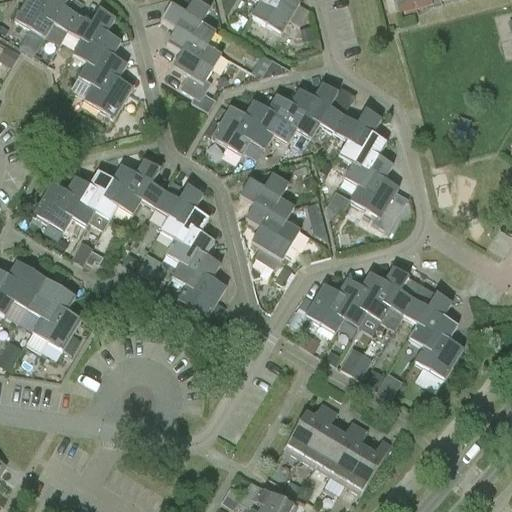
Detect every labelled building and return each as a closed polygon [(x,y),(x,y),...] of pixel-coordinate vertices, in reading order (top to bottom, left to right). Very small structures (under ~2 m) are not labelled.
[(52,28),(37,19),(47,3),(45,2),(42,0),(27,0),(13,25),(43,42),(52,28)] [(65,36),(75,20),(61,12),(68,0),(46,0),(45,2),(47,3),(37,19),(52,28),(65,36)] [(233,0),(224,0),(221,5),(222,9),(225,18),(236,1),(233,0)] [(281,0),(273,14),(258,5),(249,19),(280,38),(298,7),(285,0),(281,0)] [(249,0),(258,5),(273,14),(281,0),(249,0)] [(401,0),(405,15),(465,0),(401,0)] [(176,34),(177,33),(191,42),(200,27),(209,13),(192,3),(184,17),(169,8),(160,25),(176,34)] [(79,44),(94,53),(104,37),(105,37),(114,23),(97,13),(89,28),(75,20),(65,36),(79,44)] [(237,18),(229,32),(238,37),(246,24),(237,18)] [(182,57),(182,56),(197,65),(206,49),(214,35),(200,27),(191,42),(177,33),(176,34),(167,49),(182,57)] [(303,46),(315,43),(311,30),(300,33),(303,46)] [(85,68),(100,76),(109,60),(110,61),(119,46),(105,37),(104,37),(94,53),(79,44),(71,59),(85,68)] [(210,88),(204,85),(220,58),(206,49),(197,65),(182,56),(182,57),(173,72),(187,80),(179,94),(193,102),(199,106),(204,98),(210,88)] [(10,72),(18,58),(9,52),(0,67),(10,73),(10,72)] [(70,94),(84,102),(91,90),(106,99),(115,83),(116,84),(124,69),(110,61),(109,60),(100,76),(85,68),(77,82),(70,94)] [(250,76),(261,82),(267,81),(269,80),(288,76),(288,74),(271,64),(264,76),(254,69),(250,76)] [(115,83),(106,99),(91,90),(84,102),(82,105),(112,123),(130,92),(116,84),(115,83)] [(311,102),(311,103),(302,119),(317,128),(330,136),(340,120),(326,112),(335,97),(319,88),(311,102)] [(279,124),(294,134),(309,143),(317,128),(302,119),(311,103),(311,102),(297,94),(288,108),(279,124)] [(207,117),(215,105),(210,102),(204,98),(199,106),(193,102),(190,106),(196,110),(207,117)] [(265,113),(266,114),(257,130),(271,139),(286,148),(294,134),(279,124),(288,108),(273,99),(265,113)] [(64,133),(65,135),(70,126),(64,102),(59,110),(59,111),(60,113),(62,121),(62,123),(64,133)] [(242,119),(243,119),(232,136),(248,146),(262,154),(271,139),(257,130),(266,114),(265,113),(251,105),(242,119)] [(243,119),(242,119),(228,111),(210,141),(240,160),(248,146),(232,136),(243,119)] [(344,145),(359,153),(368,137),(370,138),(378,124),(362,114),(354,128),(340,120),(330,136),(344,145)] [(471,124),(460,120),(456,132),(467,136),(471,124)] [(151,135),(148,123),(139,126),(142,137),(151,135)] [(350,168),(365,176),(375,160),(376,161),(384,147),(370,138),(368,137),(359,153),(344,145),(336,159),(350,168)] [(293,162),(296,156),(286,150),(277,166),(293,162)] [(356,190),(371,199),(380,183),(382,184),(390,170),(376,161),(375,160),(365,176),(350,168),(342,181),(356,190)] [(153,212),(163,197),(149,188),(157,174),(141,164),(133,179),(134,179),(124,195),(139,204),(153,212)] [(323,165),(319,173),(325,177),(330,169),(323,165)] [(110,185),(111,185),(101,201),(116,210),(131,219),(139,204),(124,195),(134,179),(133,179),(119,170),(110,185)] [(87,190),(88,191),(78,206),(94,217),(108,225),(116,210),(101,201),(111,185),(110,185),(95,176),(87,190)] [(252,209),(253,208),(269,217),(278,203),(287,189),(270,179),(262,193),(248,185),(239,201),(252,209)] [(63,196),(64,197),(55,213),(70,222),(85,231),(94,217),(78,206),(88,191),(87,190),(72,182),(63,196)] [(303,185),(305,194),(312,192),(310,183),(303,185)] [(371,199),(356,190),(348,205),(378,223),(396,193),(382,184),(380,183),(371,199)] [(64,197),(63,196),(49,188),(31,218),(61,236),(70,222),(55,213),(64,197)] [(167,221),(181,228),(190,213),(191,214),(199,200),(184,191),(176,204),(163,197),(153,212),(167,221)] [(332,197),(321,199),(324,210),(332,197)] [(334,199),(332,197),(324,210),(329,224),(341,204),(334,199)] [(298,215),(292,212),(292,211),(278,203),(269,217),(253,208),(252,209),(244,224),(258,232),(259,231),(275,240),(284,225),(298,234),(301,230),(298,215)] [(318,207),(306,210),(309,223),(315,226),(322,224),(318,207)] [(173,244),(187,252),(196,237),(197,237),(206,222),(191,214),(190,213),(181,228),(167,221),(158,235),(173,244)] [(273,274),(278,264),(280,265),(298,234),(284,225),(275,240),(259,231),(258,232),(249,247),(259,252),(253,262),(273,274)] [(336,252),(348,249),(345,236),(333,239),(333,240),(336,252)] [(179,267),(193,275),(203,260),(211,246),(197,237),(196,237),(187,252),(173,244),(164,258),(179,267)] [(51,253),(54,255),(62,259),(68,248),(66,247),(58,242),(51,253)] [(85,265),(86,265),(92,269),(94,265),(99,268),(103,261),(92,254),(87,262),(85,265)] [(70,264),(72,265),(80,270),(82,272),(86,265),(85,265),(87,262),(75,255),(70,264)] [(121,268),(133,276),(139,266),(126,258),(121,268)] [(185,290),(200,299),(209,283),(209,282),(217,268),(203,260),(193,275),(179,267),(170,281),(185,290)] [(5,280),(6,281),(0,290),(0,298),(12,306),(25,314),(43,284),(14,266),(5,280)] [(145,282),(149,275),(139,269),(135,276),(145,282)] [(402,320),(420,289),(390,271),(381,286),(382,287),(373,303),(388,312),(402,320)] [(275,287),(282,291),(290,278),(282,273),(275,287)] [(0,318),(3,321),(12,306),(0,298),(0,290),(6,281),(5,280),(0,277),(0,318)] [(358,292),(359,293),(349,309),(365,317),(380,326),(388,312),(373,303),(382,287),(381,286),(367,278),(358,292)] [(206,322),(224,291),(209,283),(200,299),(185,290),(176,304),(206,322)] [(335,298),(336,298),(327,314),(342,323),(356,332),(365,317),(349,309),(359,293),(358,292),(344,283),(335,298)] [(39,323),(55,332),(64,316),(65,316),(74,302),(57,292),(43,284),(25,314),(39,323)] [(154,305),(160,295),(149,289),(143,299),(154,305)] [(312,305),(303,319),(333,337),(342,323),(327,314),(336,298),(335,298),(321,289),(312,305)] [(416,328),(430,337),(439,322),(440,322),(449,307),(434,297),(420,289),(402,320),(416,328)] [(174,304),(163,297),(156,310),(163,315),(167,317),(174,304)] [(295,314),(303,319),(312,305),(303,300),(295,314)] [(55,367),(61,355),(79,325),(65,316),(64,316),(55,332),(39,323),(31,337),(32,338),(25,349),(55,367)] [(422,351),(436,360),(445,344),(446,345),(454,331),(440,322),(439,322),(430,337),(416,328),(407,342),(422,351)] [(304,339),(298,349),(310,357),(316,347),(304,339)] [(79,345),(70,340),(62,354),(71,360),(79,345)] [(436,360),(422,351),(413,366),(442,383),(460,353),(446,345),(445,344),(436,360)] [(20,355),(8,347),(0,360),(0,370),(8,375),(20,355)] [(371,364),(351,352),(338,373),(359,385),(371,364)] [(334,369),(339,360),(328,354),(323,362),(334,369)] [(383,382),(370,374),(363,385),(377,393),(383,382)] [(298,462),(328,412),(320,408),(312,421),(305,417),(283,453),(298,462)] [(328,412),(298,462),(314,471),(335,435),(328,431),(336,417),(328,412)] [(335,435),(314,471),(329,480),(359,431),(351,426),(343,439),(335,435)] [(359,431),(329,480),(344,490),(366,453),(359,449),(367,436),(359,431)] [(360,499),(389,449),(381,444),(373,458),(366,453),(344,490),(360,499)] [(225,499),(237,507),(242,499),(229,491),(225,499)] [(260,491),(248,511),(247,511),(296,511),(298,508),(286,501),(284,506),(260,491)] [(225,499),(220,507),(228,511),(233,511),(237,507),(225,499)]
